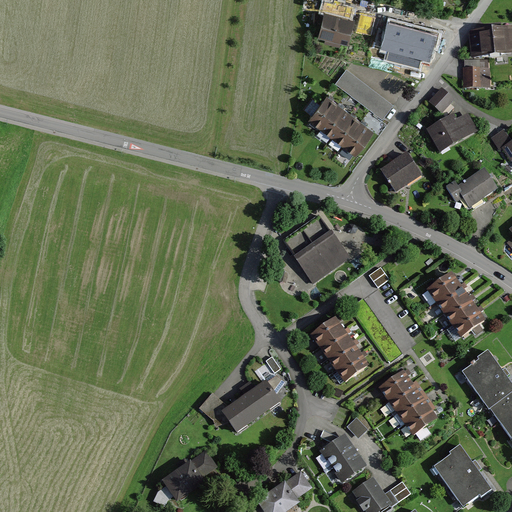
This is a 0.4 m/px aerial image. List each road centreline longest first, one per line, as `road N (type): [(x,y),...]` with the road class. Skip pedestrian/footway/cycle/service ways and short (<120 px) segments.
road 1 (residential): [(0,111),(278,181)]
road 2 (residential): [(486,0),(348,199)]
road 3 (residential): [(275,341),(302,395),(299,434),(259,480),(227,489)]
road 4 (residential): [(275,341),(359,281),(407,348)]
road 5 (residential): [(348,199),(511,281)]
road 6 (residential): [(278,181),(243,284),(249,310),(275,341)]
